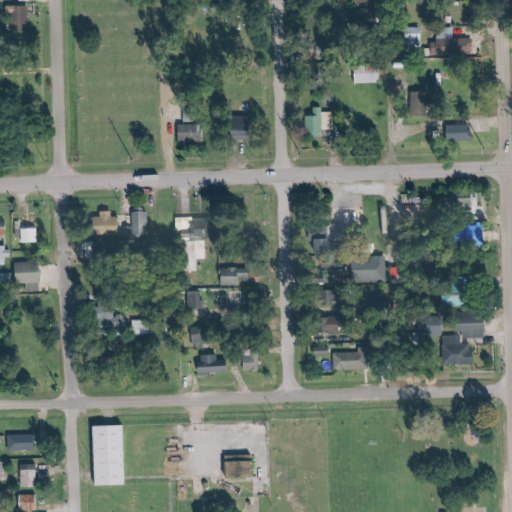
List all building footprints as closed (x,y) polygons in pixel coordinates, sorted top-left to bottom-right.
[(29,32),(30,7),(8,6),(8,14),(14,14),(13,31),(29,32)] [(423,27),(406,28),(406,44),(424,44),(423,27)] [(471,38),(455,39),(454,28),(438,28),(439,59),(472,58),(471,38)] [(358,82),(382,82),(381,64),(358,65),(358,82)] [(316,106),(316,114),(310,113),(309,136),(324,136),(325,106),(316,106)] [(257,116),(232,115),(231,135),(256,136),(257,116)] [(206,142),(206,124),(180,123),(180,141),(206,142)] [(449,141),(473,141),(473,124),(449,124),(449,141)] [(475,215),(475,193),(451,192),(451,214),(475,215)] [(122,233),(122,213),(98,213),(98,234),(122,233)] [(16,239),(38,239),(38,216),(17,216),(16,239)] [(192,217),(179,217),(179,229),(193,229),(192,217)] [(349,224),(312,225),(313,238),(318,238),(318,249),(349,248),(349,224)] [(199,271),(199,259),(207,259),(208,241),(200,241),(200,234),(193,234),(193,230),(185,229),(184,271),(199,271)] [(88,255),(130,253),(130,239),(101,240),(101,242),(80,242),(80,249),(88,249),(88,255)] [(388,281),(387,256),(355,256),(356,282),(388,281)] [(19,284),(23,284),(24,292),(43,291),(42,261),(18,262),(19,284)] [(252,284),(251,266),(223,267),(224,284),(252,284)] [(201,309),(200,291),(190,291),(191,309),(201,309)] [(129,314),(116,315),(115,304),(102,304),(103,327),(129,326),(129,314)] [(457,331),(464,331),(464,338),(487,338),(488,314),(458,313),(457,331)] [(446,318),(422,318),(421,334),(445,335),(446,318)] [(134,334),(170,333),(169,319),(134,320),(134,334)] [(195,346),(210,346),(209,327),(195,327),(195,346)] [(476,364),(476,343),(464,343),(464,335),(447,335),(447,364),(476,364)] [(315,347),(315,355),(331,355),(331,346),(315,347)] [(263,370),(262,352),(246,352),(247,370),(263,370)] [(335,353),(335,370),(373,369),(373,352),(335,353)] [(200,373),(231,372),(231,358),(221,358),(221,354),(200,355),(200,373)] [(87,424),(89,487),(120,486),(118,423),(87,424)] [(10,451),(38,450),(38,434),(10,435),(10,451)] [(217,454),(219,481),(249,480),(248,452),(217,454)] [(23,487),(38,487),(38,464),(23,464),(23,487)] [(38,494),(23,495),(23,511),(39,510),(38,494)]
